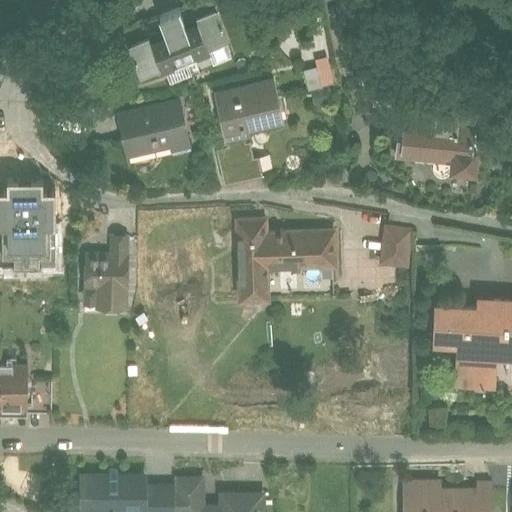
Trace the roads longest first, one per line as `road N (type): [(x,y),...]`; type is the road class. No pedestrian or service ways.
road 1 (residential): [(511,214),(308,179),(108,186),(47,151),(20,116),(1,66)]
road 2 (residential): [(0,422),(511,431)]
road 3 (residential): [(1,66),(126,0)]
